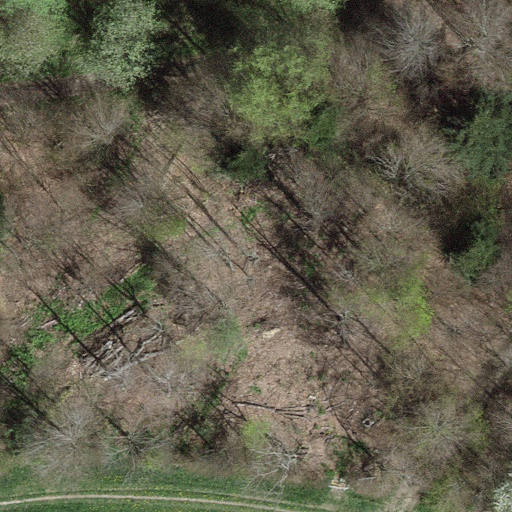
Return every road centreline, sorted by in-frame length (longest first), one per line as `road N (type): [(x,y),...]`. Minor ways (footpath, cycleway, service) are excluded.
road 1 (track): [(511,88),(451,71),(262,60),(0,98)]
road 2 (track): [(0,494),(57,487),(204,495),(306,511)]
road 3 (track): [(511,333),(387,511)]
